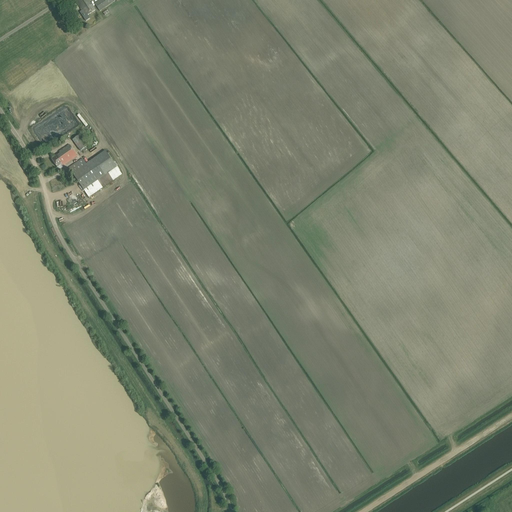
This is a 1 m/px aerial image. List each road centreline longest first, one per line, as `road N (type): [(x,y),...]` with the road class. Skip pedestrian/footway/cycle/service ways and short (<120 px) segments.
road 1 (unclassified): [(230,511),(66,248),(38,170),(0,109)]
road 2 (track): [(511,414),(360,511)]
